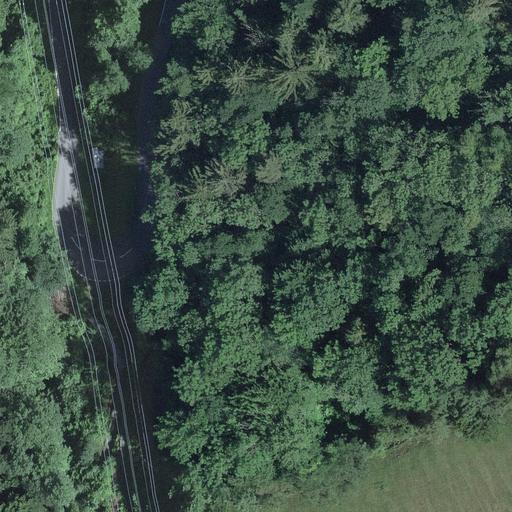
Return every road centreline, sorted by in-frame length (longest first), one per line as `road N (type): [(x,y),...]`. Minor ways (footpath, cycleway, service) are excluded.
road 1 (unclassified): [(95,259),(125,255),(144,229),(148,96),(180,0)]
road 2 (unclassified): [(95,259),(67,227),(68,109),(56,0)]
